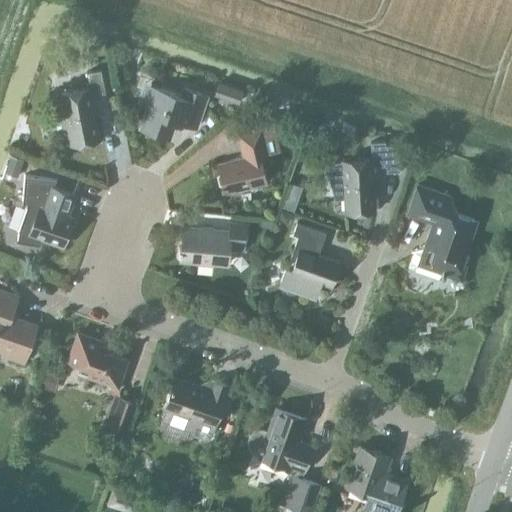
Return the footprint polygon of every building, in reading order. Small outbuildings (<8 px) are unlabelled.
[(60,111),(64,128),(68,127),(72,144),(101,139),(92,95),(106,92),(102,69),(88,72),(90,87),(60,93),(64,111),(60,111)] [(142,126),(169,136),(175,120),(196,127),(208,94),(183,86),(181,94),(145,81),(138,100),(149,104),(142,126)] [(219,164),(226,193),(269,183),(263,158),(276,154),(269,127),(239,134),(244,157),(219,164)] [(345,195),(347,212),(376,210),(374,166),(387,166),(388,172),(402,171),(400,145),(386,146),(386,142),(372,143),(372,158),(342,159),(343,177),(339,178),(340,196),(345,195)] [(4,170),(20,175),(25,160),(9,154),(4,170)] [(20,226),(22,227),(19,236),(17,236),(17,237),(40,245),(41,244),(39,243),(41,238),(64,246),(74,218),(69,216),(76,195),(55,188),(56,182),(57,182),(58,181),(27,170),(25,201),(26,201),(26,199),(29,200),(20,226)] [(409,269),(443,281),(445,273),(461,279),(469,258),(465,257),(477,220),(458,213),(449,194),(419,183),(408,213),(434,222),(425,247),(414,253),(409,269)] [(296,261),(292,271),(299,274),(295,287),(297,291),(314,297),(317,295),(322,282),(332,286),(340,263),(319,256),(327,233),(298,222),(294,234),(299,236),(291,259),(296,261)] [(182,260),(228,264),(230,247),(245,248),(247,224),(231,223),(230,231),(184,227),(182,260)] [(0,352),(3,353),(2,356),(24,364),(38,325),(12,316),(19,296),(0,289),(0,352)] [(76,373),(119,388),(129,358),(101,349),(104,341),(79,332),(68,361),(79,365),(76,373)] [(40,386),(51,390),(56,376),(45,372),(40,386)] [(195,430),(197,425),(214,430),(221,411),(230,385),(213,380),(210,389),(176,377),(161,418),(195,430)] [(111,424),(128,430),(137,404),(120,398),(111,424)] [(314,446),(300,441),(307,421),(276,410),(269,431),(263,429),(256,430),(251,434),(249,440),(250,447),(254,452),(261,454),(260,456),(292,468),(292,467),(305,471),(314,446)] [(375,454),(364,450),(365,448),(361,446),(347,487),(372,496),(368,508),(380,511),(397,511),(406,489),(383,481),(391,457),(376,452),(375,454)] [(288,506),(304,511),(311,511),(320,485),(297,478),(288,506)]
